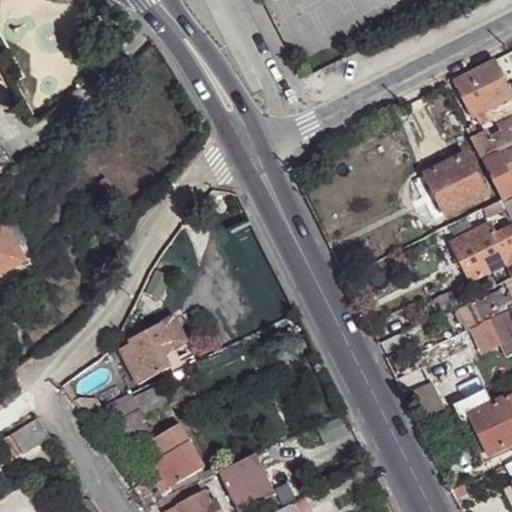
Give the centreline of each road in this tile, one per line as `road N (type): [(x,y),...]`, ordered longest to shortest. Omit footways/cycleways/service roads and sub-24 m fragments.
road 1 (residential): [(125,511),(102,487),(40,376),(106,328),(153,234),(243,128)]
road 2 (primary): [(255,149),(432,511)]
road 3 (residential): [(255,149),(511,21)]
road 4 (primary): [(132,0),(243,128)]
road 5 (primary): [(243,128),(176,0)]
